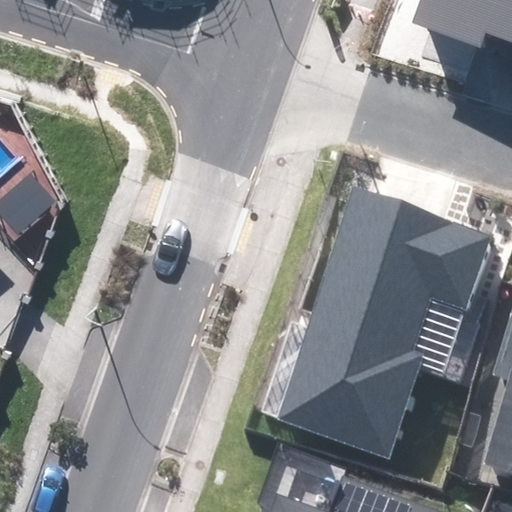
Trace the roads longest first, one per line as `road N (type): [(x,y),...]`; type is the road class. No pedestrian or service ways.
road 1 (residential): [(95,511),(249,65)]
road 2 (residential): [(249,65),(511,153)]
road 3 (residential): [(249,65),(35,0)]
